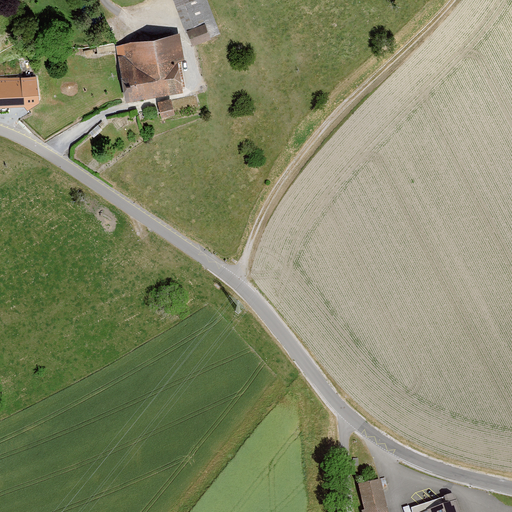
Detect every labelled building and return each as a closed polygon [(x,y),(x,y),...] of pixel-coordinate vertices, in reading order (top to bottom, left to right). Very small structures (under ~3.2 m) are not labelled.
[(174,0),(190,41),(217,31),(205,0),(174,0)] [(172,34),(116,43),(126,99),(182,89),(172,34)] [(0,104),(22,104),(27,108),(39,100),(37,75),(0,77),(0,104)] [(159,116),(173,113),(171,100),(157,102),(159,116)] [(387,511),(380,480),(359,485),(364,510),(361,510),(361,511),(387,511)] [(458,511),(456,503),(429,511),(458,511)]
